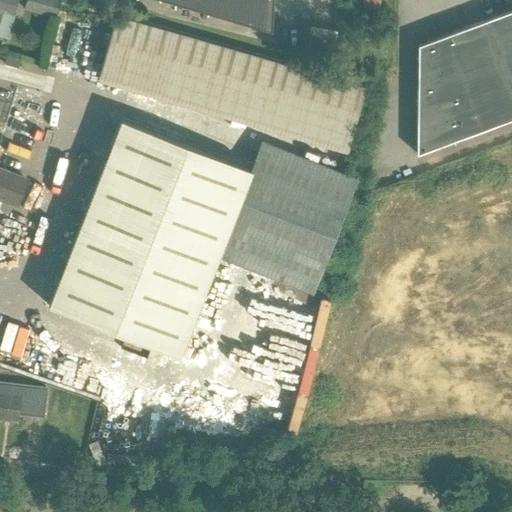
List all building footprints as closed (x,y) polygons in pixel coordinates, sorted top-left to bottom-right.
[(0,0),(0,20),(3,12),(13,15),(18,0),(0,0)] [(24,0),(22,7),(53,17),(58,0),(24,0)] [(166,0),(271,31),(272,0),(166,0)] [(363,0),(364,10),(380,10),(379,0),(363,0)] [(511,8),(501,13),(511,43),(511,8)] [(511,43),(501,13),(445,34),(480,129),(511,117),(511,43)] [(351,90),(106,14),(86,75),(331,154),(351,90)] [(480,129),(445,34),(417,44),(415,153),(480,129)] [(7,56),(4,64),(18,68),(20,59),(7,56)] [(89,227),(79,223),(47,304),(178,355),(217,255),(311,291),(356,177),(261,141),(251,168),(120,118),(85,208),(95,212),(89,227)] [(0,168),(0,199),(17,206),(27,180),(0,168)] [(85,208),(79,223),(89,227),(95,212),(85,208)] [(246,362),(241,397),(271,402),(272,393),(290,396),(294,364),(279,362),(277,377),(251,373),(253,363),(246,362)] [(0,419),(16,421),(17,411),(42,414),(46,386),(0,380),(0,419)] [(242,413),(262,418),(265,404),(245,400),(242,413)]
